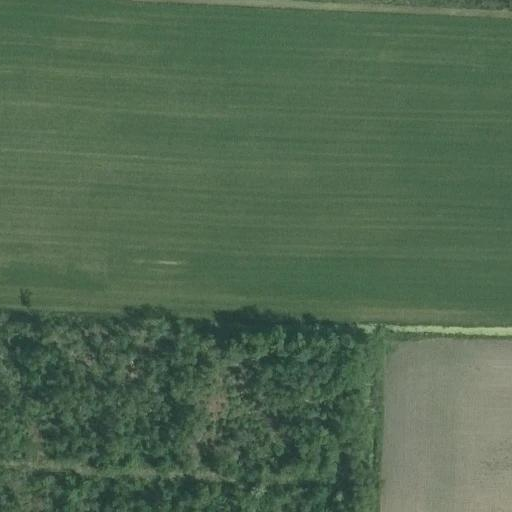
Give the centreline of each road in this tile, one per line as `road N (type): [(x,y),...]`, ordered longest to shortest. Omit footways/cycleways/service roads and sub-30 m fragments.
road 1 (track): [(511,326),(0,308)]
road 2 (track): [(0,465),(302,481)]
